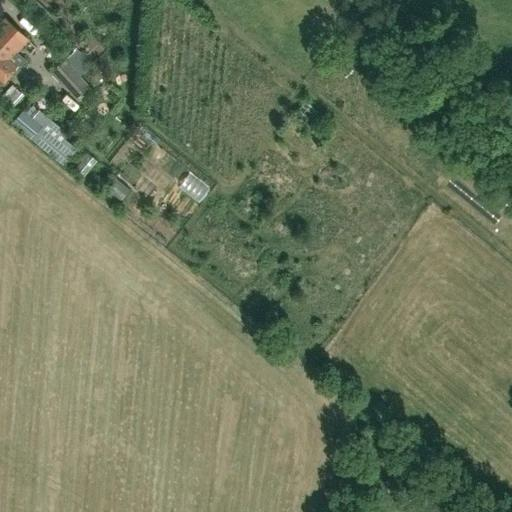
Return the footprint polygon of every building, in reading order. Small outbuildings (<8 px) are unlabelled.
[(0,85),(16,67),(20,62),(12,55),(27,38),(4,17),(0,21),(0,85)] [(51,70),(76,97),(83,105),(96,94),(88,85),(89,85),(64,58),(51,70)] [(24,79),(10,92),(19,102),(33,89),(24,79)] [(11,123),(62,164),(75,149),(63,139),(67,134),(37,109),(31,117),(22,109),(11,123)] [(158,202),(164,190),(149,183),(144,195),(158,202)]
